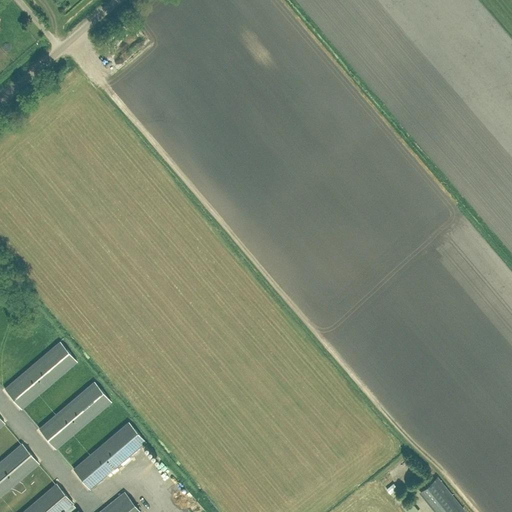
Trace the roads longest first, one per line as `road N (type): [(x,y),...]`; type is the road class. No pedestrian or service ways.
road 1 (track): [(67,42),(479,511)]
road 2 (unclassified): [(0,100),(116,0)]
